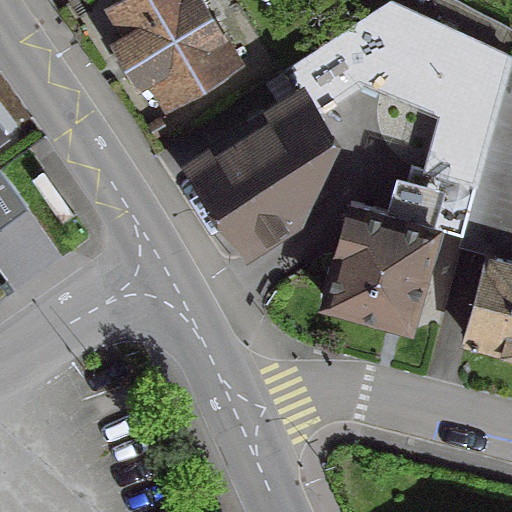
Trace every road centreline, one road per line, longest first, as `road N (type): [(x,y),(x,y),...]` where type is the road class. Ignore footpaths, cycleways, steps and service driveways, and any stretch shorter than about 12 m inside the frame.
road 1 (residential): [(225,397),(412,404),(511,430)]
road 2 (residential): [(150,252),(0,31)]
road 3 (residential): [(0,353),(107,296),(150,252)]
road 4 (residential): [(225,397),(150,252)]
road 5 (residential): [(275,511),(225,397)]
